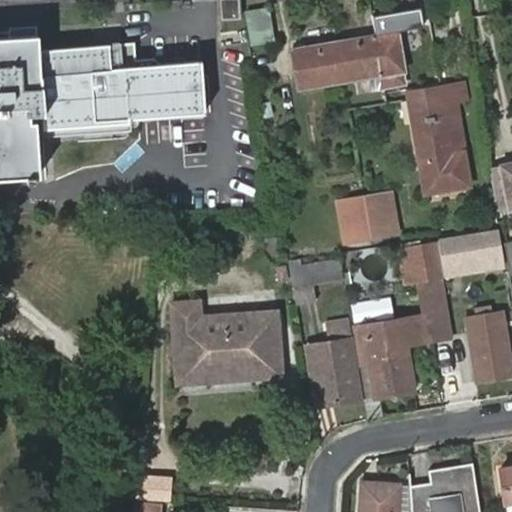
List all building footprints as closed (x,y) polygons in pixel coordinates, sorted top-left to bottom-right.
[(236,18),(235,0),(219,0),(221,19),(236,18)] [(421,6),(372,15),(375,33),(374,33),(381,75),(378,75),(380,86),(405,82),(403,71),(406,71),(397,27),(424,22),(421,6)] [(249,30),(251,44),(272,41),(269,26),(249,30)] [(337,40),(345,81),(357,79),(360,91),(380,86),(378,75),(381,75),(374,33),(337,40)] [(0,178),(19,177),(19,182),(32,181),(32,176),(37,176),(33,112),(41,112),(41,125),(128,119),(129,116),(139,115),(205,109),(200,60),(154,63),(153,56),(134,58),(132,43),(38,49),(37,34),(0,36),(0,178)] [(292,49),(299,89),(345,81),(337,40),(292,49)] [(455,97),(462,96),(460,80),(442,83),(438,86),(437,87),(436,91),(436,92),(437,95),(438,97),(440,97),(441,98),(443,99),(445,99),(455,97)] [(436,92),(410,97),(427,191),(470,183),(455,97),(445,99),(443,99),(441,98),(440,97),(438,97),(437,95),(436,92)] [(493,171),(499,220),(511,216),(511,213),(510,203),(511,203),(511,160),(502,162),(503,169),(493,171)] [(392,192),(365,197),(372,238),(399,232),(392,192)] [(372,238),(365,197),(338,202),(346,243),(372,238)] [(497,234),(464,240),(468,269),(501,264),(497,234)] [(468,269),(464,240),(444,243),(448,272),(468,269)] [(403,248),(408,282),(418,280),(438,276),(432,244),(403,248)] [(318,299),(316,282),(345,278),(342,255),(289,262),(294,302),(318,299)] [(418,280),(423,306),(447,302),(443,275),(438,276),(418,280)] [(171,304),(178,383),(281,376),(277,312),(205,317),(204,302),(171,304)] [(423,306),(429,341),(453,336),(447,302),(423,306)] [(468,317),(478,379),(511,374),(502,311),(468,317)] [(350,315),(326,320),(329,335),(353,331),(350,315)] [(425,315),(353,328),(359,363),(372,361),(378,396),(414,390),(406,345),(429,341),(425,315)] [(350,343),(330,346),(335,370),(321,373),(326,403),(359,398),(350,343)] [(330,346),(305,350),(315,406),(326,403),(321,373),(335,370),(330,346)] [(481,511),(474,462),(429,470),(432,484),(433,491),(410,495),(411,511),(481,511)] [(511,466),(503,468),(507,502),(511,501),(511,466)] [(370,505),(360,504),(359,511),(396,511),(399,484),(373,482),(370,505)] [(363,482),(360,504),(370,505),(373,482),(363,482)] [(410,488),(410,495),(433,491),(432,484),(410,488)] [(135,502),(134,511),(156,511),(157,503),(135,502)]
